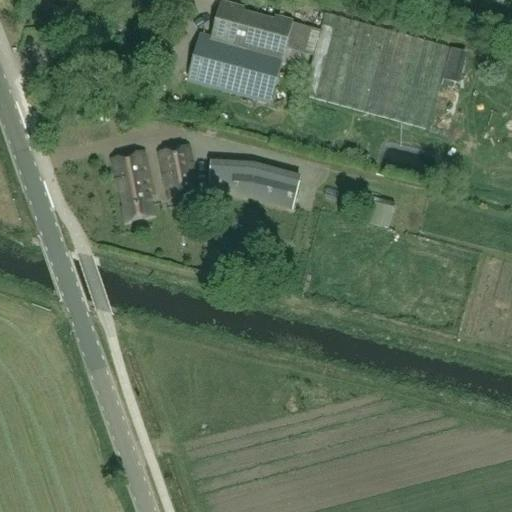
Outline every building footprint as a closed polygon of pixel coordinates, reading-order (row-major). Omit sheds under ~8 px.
[(269,107),(292,28),(226,10),(217,41),(201,36),(187,84),(269,107)] [(425,131),(447,50),(324,17),(302,98),(425,131)] [(300,139),(296,112),(271,115),(274,142),(300,139)] [(169,201),(198,195),(188,149),(159,156),(169,201)] [(152,219),(148,198),(152,197),(144,155),(112,161),(121,208),(122,208),(125,224),(152,219)] [(294,206),(300,183),(247,170),(211,168),(210,194),(246,196),(294,206)] [(387,229),(391,215),(393,204),(366,199),(364,208),(361,222),(387,229)]
